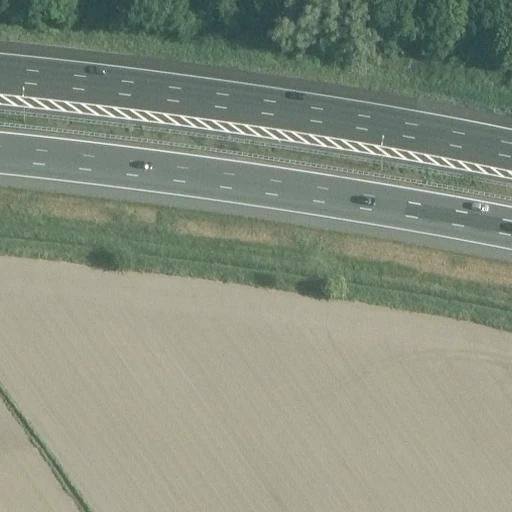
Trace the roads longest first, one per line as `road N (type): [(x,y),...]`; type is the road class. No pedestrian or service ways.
road 1 (motorway): [(511,152),(407,128),(0,75)]
road 2 (motorway): [(0,153),(403,203),(511,226)]
